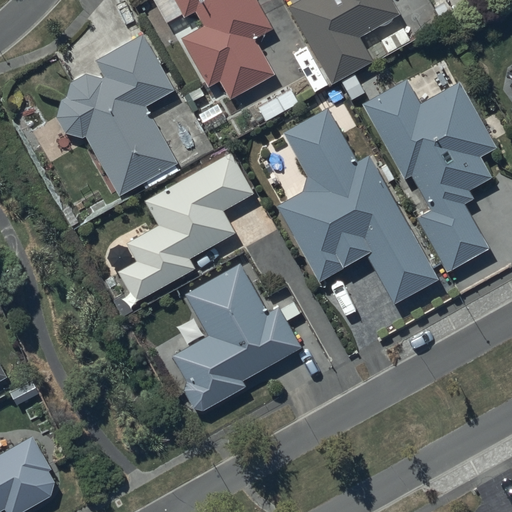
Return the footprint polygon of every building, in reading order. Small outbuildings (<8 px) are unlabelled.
[(273,29),(256,0),(174,0),(185,18),(195,12),(204,27),(181,40),(209,87),(220,81),(231,100),(275,74),(255,39),(273,29)] [(296,0),(287,5),(330,86),(373,63),(360,38),(401,16),(393,0),(296,0)] [(174,90),(141,31),(91,59),(101,77),(84,72),(68,81),(64,96),(58,99),(55,116),(63,132),(79,137),(83,135),(117,196),(177,163),(145,106),(174,90)] [(406,80),(363,103),(405,180),(412,176),(430,211),(417,218),(447,272),(490,249),(465,204),(474,199),(469,190),(492,178),(480,156),(496,148),(460,82),(419,104),(406,80)] [(328,107),(282,132),(307,176),(302,191),(277,205),(319,281),(366,255),(394,305),(440,280),(369,153),(357,159),(328,107)] [(230,152),(143,199),(158,226),(127,243),(137,262),(119,271),(135,300),(195,267),(190,258),(236,232),(223,210),(253,193),(230,152)] [(241,257),(180,291),(205,335),(172,354),(187,381),(182,389),(191,408),(204,411),(247,387),(245,382),(306,348),(291,322),(305,314),(296,298),(282,305),(280,301),(270,307),(241,257)] [(51,468),(31,435),(0,454),(0,510),(4,508),(7,511),(20,511),(50,495),(55,482),(48,470),(51,468)]
